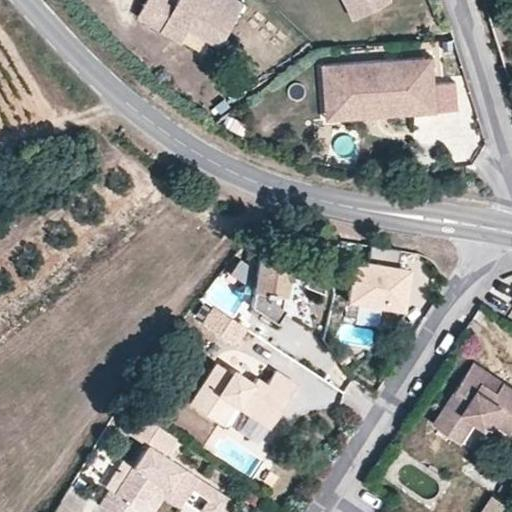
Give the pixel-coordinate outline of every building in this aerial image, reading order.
[(162,8),(167,0),(147,0),(139,15),(181,41),(189,28),(220,46),(245,6),(235,0),(178,0),(171,14),(162,8)] [(178,0),(167,0),(162,8),(171,14),(178,0)] [(344,0),(355,20),(391,1),(391,0),(344,0)] [(189,28),(181,41),(212,59),(220,46),(189,28)] [(435,110),(431,54),(321,64),(324,104),(406,97),(408,112),(435,110)] [(325,119),(408,112),(406,97),(324,104),(325,119)] [(398,249),(368,245),(366,262),(352,260),(346,295),(400,303),(402,287),(405,268),(395,267),(398,249)] [(258,250),(248,305),(274,321),(284,311),(280,307),(285,285),(286,281),(294,281),(300,284),(301,288),(305,290),(322,292),(317,260),(258,250)] [(400,303),(346,295),(345,300),(399,308),(400,303)] [(194,313),(201,318),(208,308),(200,303),(194,313)] [(200,320),(235,342),(245,327),(210,304),(208,308),(201,318),(200,320)] [(481,388),(486,378),(492,370),(476,361),(435,423),(464,441),(477,422),(488,429),(493,420),(511,429),(511,383),(507,380),(501,387),(496,397),(490,394),(481,388)] [(189,403),(218,422),(230,405),(237,409),(271,431),(288,405),(301,387),(277,372),(269,383),(258,375),(255,381),(237,370),(232,374),(217,364),(189,403)] [(501,387),(486,378),(481,388),(490,394),(496,397),(501,387)] [(230,405),(218,422),(224,428),(237,409),(230,405)] [(219,490),(165,454),(176,437),(137,412),(126,429),(150,444),(117,495),(110,490),(103,501),(119,511),(144,511),(145,511),(163,482),(173,489),(176,485),(190,494),(195,486),(214,498),(219,490)] [(278,477),(269,470),(262,481),(271,487),(278,477)] [(173,489),(163,482),(145,511),(146,511),(158,511),(168,497),(182,506),(190,494),(176,485),(173,489)] [(52,511),(76,511),(86,496),(70,485),(52,511)] [(220,511),(230,497),(219,490),(214,498),(207,509),(210,511),(220,511)] [(496,511),(504,499),(488,491),(477,511),(496,511)]
